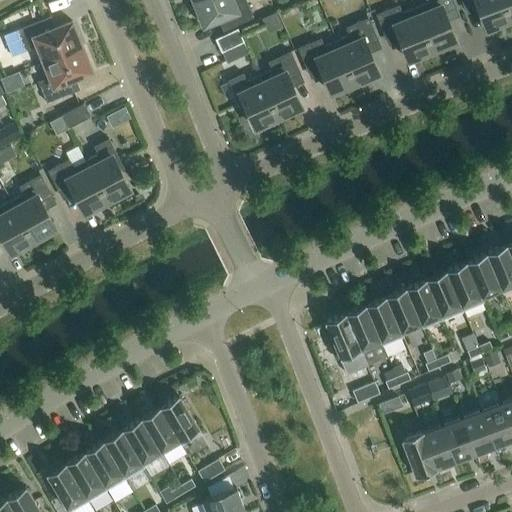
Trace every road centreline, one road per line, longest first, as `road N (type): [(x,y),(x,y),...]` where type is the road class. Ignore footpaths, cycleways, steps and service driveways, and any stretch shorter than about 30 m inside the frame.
road 1 (residential): [(230,185),(511,64)]
road 2 (unclassified): [(511,175),(271,279)]
road 3 (residential): [(271,279),(356,511)]
road 4 (unclassified): [(202,312),(0,429)]
road 5 (residential): [(185,205),(102,0)]
road 6 (residential): [(202,312),(277,511)]
road 7 (residential): [(0,307),(185,205)]
road 8 (residential): [(155,0),(230,185)]
